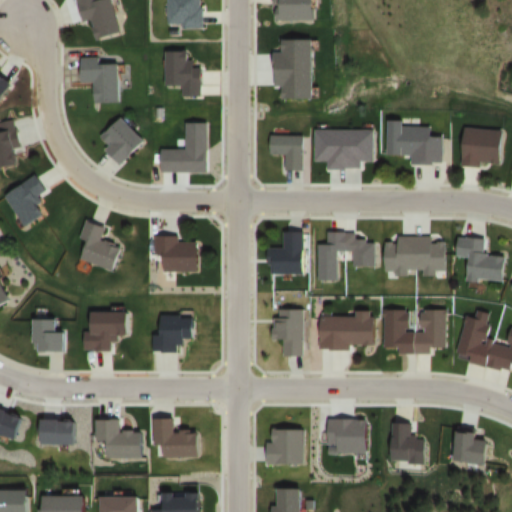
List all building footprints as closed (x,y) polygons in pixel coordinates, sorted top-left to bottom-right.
[(116,0),(82,0),(92,40),(124,33),(116,0)] [(203,28),(203,0),(168,0),(169,28),(203,28)] [(318,0),(275,0),(276,20),(319,20),(318,0)] [(315,37),(276,38),(277,89),(282,89),(282,99),(316,98),(315,37)] [(167,85),(183,86),(182,97),(204,97),(205,62),(191,61),(191,50),(168,49),(167,85)] [(123,102),(121,61),(104,62),(103,56),(84,57),(85,82),(98,82),(98,102),(123,102)] [(147,141),(123,116),(100,139),(124,163),(147,141)] [(0,122),(0,168),(20,164),(11,120),(0,122)] [(389,155),(412,156),(412,164),(445,165),(446,136),(433,136),(433,124),(390,123),(389,155)] [(504,166),(505,129),(464,128),(463,165),(504,166)] [(375,129),(317,130),(317,161),(329,161),(329,169),(364,169),(364,162),(376,161),(375,129)] [(273,136),(273,155),(287,155),(287,170),(306,170),(306,136),(273,136)] [(50,192),(39,175),(7,196),(27,228),(47,215),(38,199),(50,192)] [(116,270),(124,246),(104,239),(109,226),(88,219),(82,238),(88,240),(82,259),(116,270)] [(307,231),(286,231),(286,248),(269,248),(269,274),(307,274),(307,231)] [(201,238),(157,238),(157,272),(201,272),(201,238)] [(448,238),(386,238),(386,271),(395,271),(395,272),(448,272),(448,238)] [(507,280),(508,255),(487,255),(487,238),(459,238),(459,257),(469,257),(469,280),(507,280)] [(0,307),(14,301),(0,270),(0,307)] [(306,308),(276,308),(276,339),(285,339),(285,356),(306,356),(306,308)] [(511,337),(510,345),(491,342),(497,313),(477,309),(476,317),(468,315),(460,353),(473,355),(472,360),(511,368),(511,337)] [(449,348),(449,310),(419,310),(386,310),(386,353),(434,353),(434,348),(449,348)] [(87,331),(86,351),(115,351),(116,338),(133,338),(133,311),(94,311),(94,331),(87,331)] [(378,344),(378,311),(358,311),(359,317),(323,318),(324,350),(353,349),(353,345),(378,344)] [(187,352),(187,339),(197,339),(198,313),(156,313),(156,352),(187,352)] [(70,351),(70,331),(62,331),(62,317),(35,317),(35,351),(70,351)] [(203,431),(178,431),(178,418),(157,418),(156,457),(202,457),(203,431)] [(145,431),(122,431),(122,420),(97,419),(96,441),(107,442),(106,457),(144,458),(145,431)] [(426,463),(427,438),(414,437),(414,424),(394,423),(392,461),(426,463)] [(270,427),(270,464),(307,464),(307,427),(270,427)]
